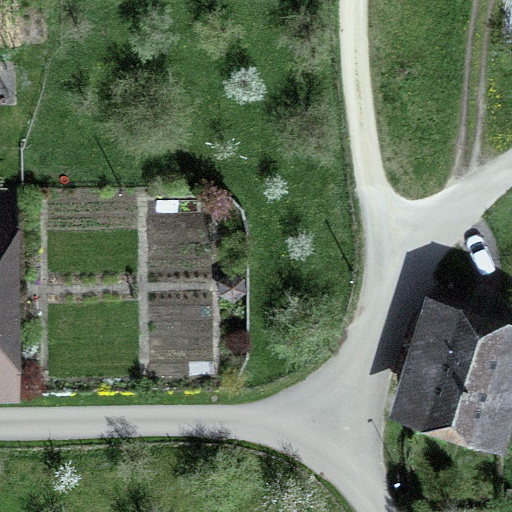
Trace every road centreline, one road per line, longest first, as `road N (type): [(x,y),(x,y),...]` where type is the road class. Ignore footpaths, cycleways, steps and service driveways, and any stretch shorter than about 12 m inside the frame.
road 1 (unclassified): [(380,511),(348,427),(0,421)]
road 2 (track): [(389,261),(368,164),(354,0)]
